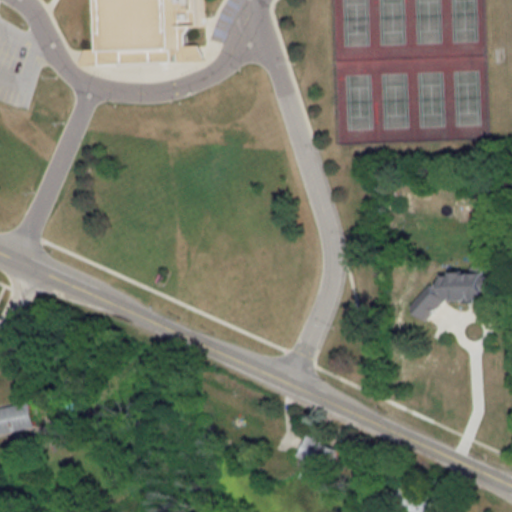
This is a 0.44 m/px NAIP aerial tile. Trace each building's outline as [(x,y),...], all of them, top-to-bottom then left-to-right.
[(97,0),(99,48),(85,49),(80,65),(205,59),(198,45),(185,43),(184,27),(202,24),(201,0),(97,0)] [(0,407),(0,434),(35,429),(31,402),(0,407)] [(336,468),(342,447),(306,437),(300,458),(336,468)] [(415,494),(400,487),(392,504),(408,511),(415,494)] [(438,511),(438,500),(417,500),(417,511),(438,511)]
